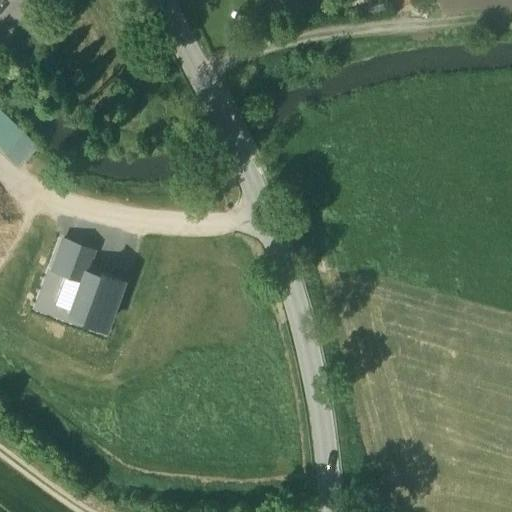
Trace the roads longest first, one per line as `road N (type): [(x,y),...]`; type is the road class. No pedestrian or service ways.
road 1 (secondary): [(165,0),(274,230),(321,425),(329,511)]
road 2 (track): [(195,59),(355,26),(511,20)]
